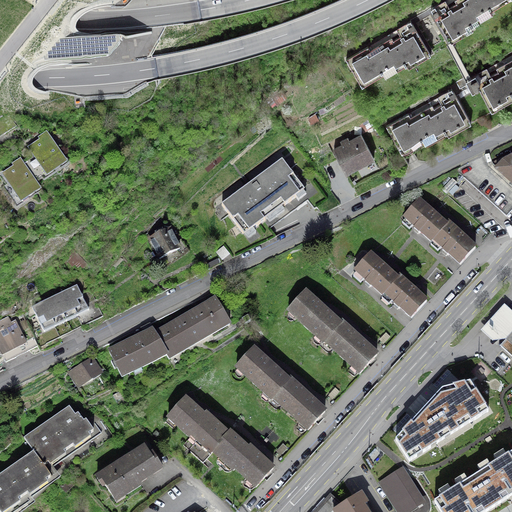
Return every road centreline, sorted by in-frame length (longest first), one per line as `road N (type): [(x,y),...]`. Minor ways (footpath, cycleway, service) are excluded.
road 1 (residential): [(511,131),(0,382)]
road 2 (motorway): [(0,76),(156,68),(273,38),(368,0)]
road 3 (primary): [(511,257),(284,511)]
road 4 (motorway): [(248,0),(119,19),(0,17)]
